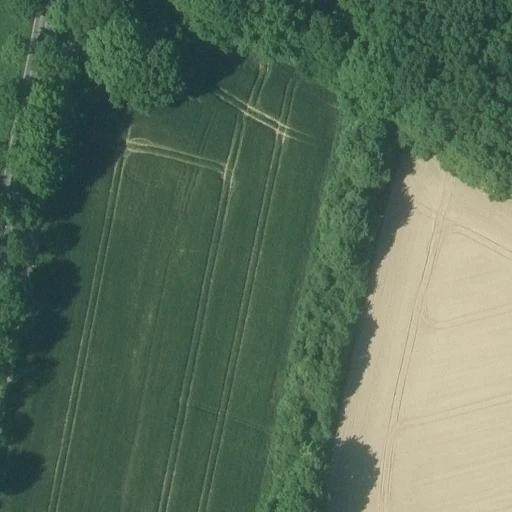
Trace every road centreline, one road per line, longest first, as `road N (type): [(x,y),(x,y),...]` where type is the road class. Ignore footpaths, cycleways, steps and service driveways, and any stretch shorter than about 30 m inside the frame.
road 1 (track): [(174,0),(511,186)]
road 2 (secondary): [(0,251),(49,0)]
